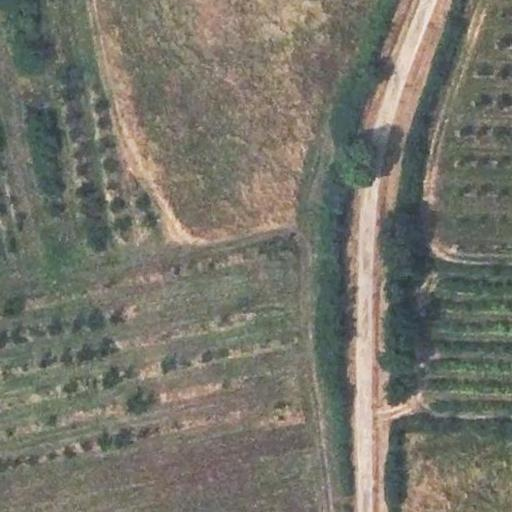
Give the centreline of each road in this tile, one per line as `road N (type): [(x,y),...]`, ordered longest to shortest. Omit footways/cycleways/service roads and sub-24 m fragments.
road 1 (residential): [(429,0),(397,91),(372,202),(366,511)]
road 2 (track): [(485,0),(454,83),(428,212),(437,248),(511,259)]
